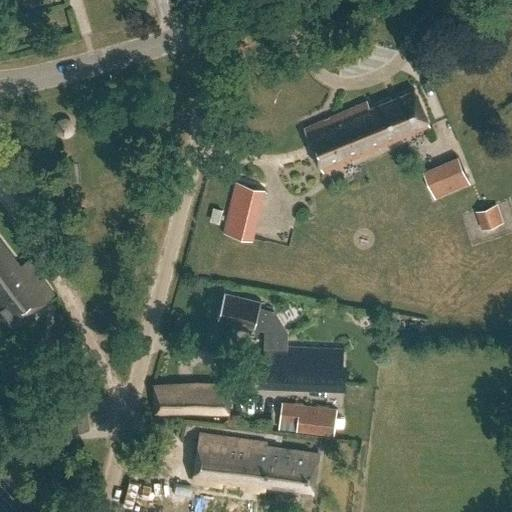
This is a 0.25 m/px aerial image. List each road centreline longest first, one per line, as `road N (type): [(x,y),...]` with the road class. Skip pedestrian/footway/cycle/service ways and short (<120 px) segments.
road 1 (unclassified): [(132,407),(220,31)]
road 2 (residential): [(132,407),(115,396),(56,277),(0,192)]
road 3 (tertiary): [(0,86),(220,31)]
